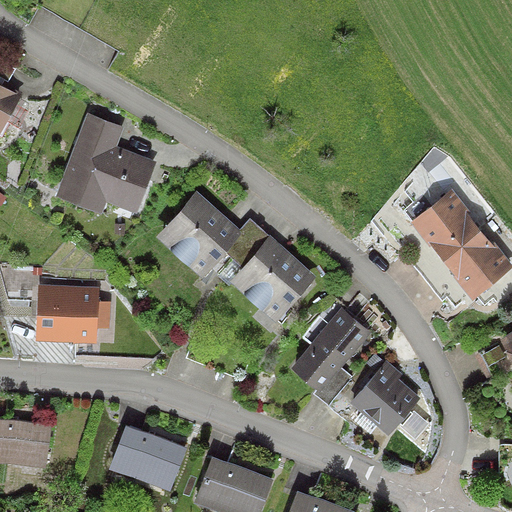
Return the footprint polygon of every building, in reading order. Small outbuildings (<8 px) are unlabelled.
[(0,84),(0,131),(8,136),(27,98),(0,84)] [(110,203),(144,213),(160,162),(121,149),(129,124),(90,111),(63,197),(108,211),(110,203)] [(417,219),(477,300),(511,274),(511,262),(458,190),(417,219)] [(160,240),(206,279),(247,230),(201,192),(160,240)] [(234,285),(281,325),(320,278),(273,239),(234,285)] [(103,288),(42,286),(40,342),(100,345),(103,288)] [(343,309),(294,367),(326,394),(375,335),(343,309)] [(415,383),(385,361),(353,404),(400,438),(420,410),(404,398),(415,383)] [(55,424),(0,417),(0,460),(50,466),(55,424)] [(172,490),(187,449),(127,428),(113,469),(172,490)] [(231,511),(263,511),(275,481),(212,459),(198,500),(231,511)] [(294,511),(352,511),(301,494),(294,511)]
